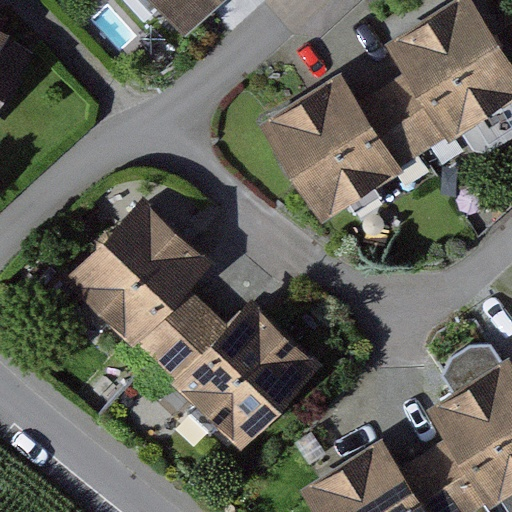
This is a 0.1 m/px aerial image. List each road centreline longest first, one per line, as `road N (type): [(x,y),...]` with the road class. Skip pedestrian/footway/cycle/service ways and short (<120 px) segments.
road 1 (residential): [(511,231),(441,275),(390,285),(329,267),(170,135)]
road 2 (residential): [(0,243),(113,143),(170,135)]
road 3 (residential): [(0,391),(149,511)]
road 4 (residential): [(170,135),(296,0)]
